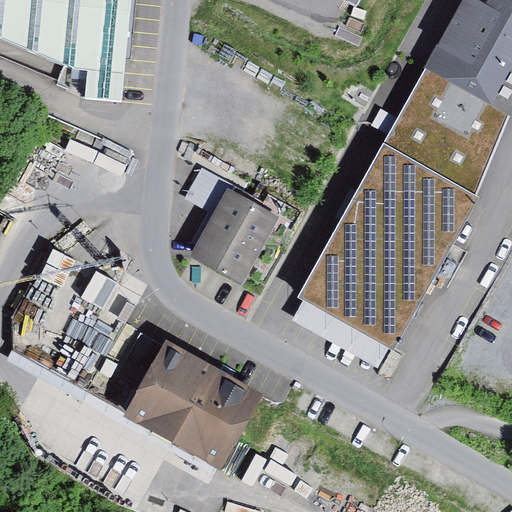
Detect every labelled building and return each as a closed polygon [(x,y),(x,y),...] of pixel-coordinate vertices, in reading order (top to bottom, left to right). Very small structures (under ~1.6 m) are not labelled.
[(131,0),(0,0),(0,40),(74,72),(88,74),(85,102),(123,103),(131,0)] [(338,0),(356,10),(361,0),(338,0)] [(511,117),(511,0),(465,0),(426,72),(511,117)] [(511,117),(426,72),(299,300),(305,304),(389,352),(393,355),(483,193),(511,117)] [(204,170),(187,200),(203,210),(220,179),(204,170)] [(220,179),(203,210),(209,213),(192,244),(198,247),(228,192),(232,185),(220,179)] [(278,219),(228,192),(198,247),(191,260),(241,287),(278,219)] [(140,296),(53,248),(12,316),(14,348),(87,390),(124,323),(140,296)] [(389,352),(305,304),(294,323),(378,371),(389,352)] [(129,413),(166,346),(124,323),(87,390),(129,413)] [(224,378),(166,346),(129,413),(125,420),(223,475),(265,401),(224,378)]
